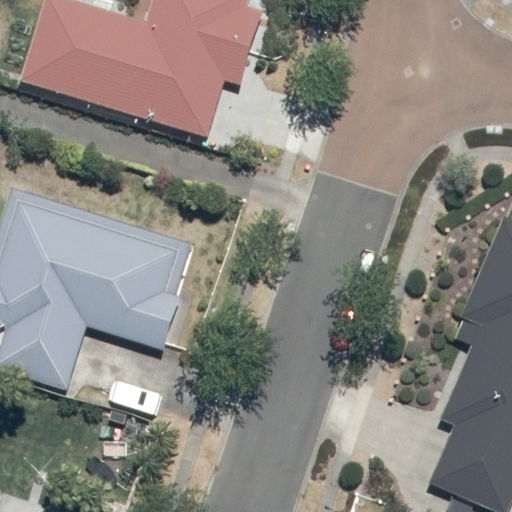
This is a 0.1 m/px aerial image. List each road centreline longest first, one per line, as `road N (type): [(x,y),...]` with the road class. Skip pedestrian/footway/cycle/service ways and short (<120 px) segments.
road 1 (residential): [(250,511),(397,51)]
road 2 (residential): [(511,87),(397,51)]
